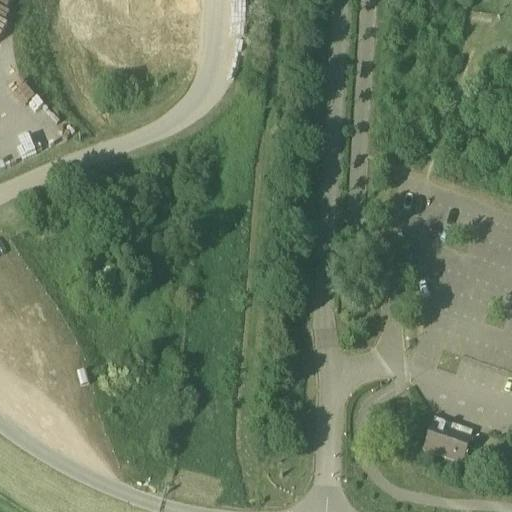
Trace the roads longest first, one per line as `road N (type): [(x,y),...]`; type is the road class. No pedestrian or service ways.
road 1 (track): [(284,0),(226,454),(231,511)]
road 2 (unclassified): [(326,362),(396,350),(388,264),(354,170),(367,0)]
road 3 (unclassified): [(326,362),(341,0)]
road 4 (unclassified): [(325,511),(326,362)]
